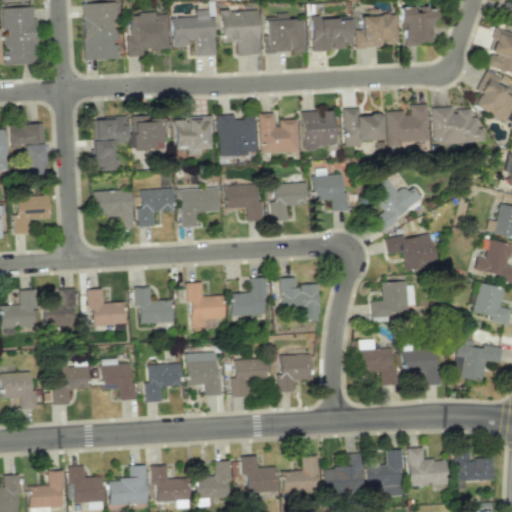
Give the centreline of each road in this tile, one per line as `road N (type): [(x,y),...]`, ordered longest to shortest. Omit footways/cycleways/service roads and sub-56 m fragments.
road 1 (residential): [(334,422),(332,330),(349,267),(331,244),(0,263)]
road 2 (residential): [(511,419),(422,416),(0,440)]
road 3 (residential): [(474,0),(449,74),(65,91)]
road 4 (residential): [(59,0),(74,259)]
